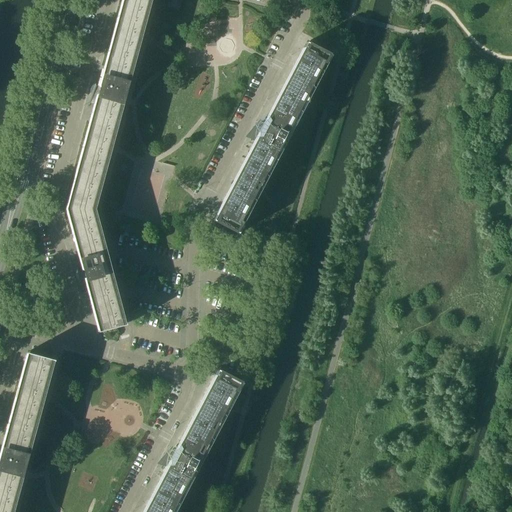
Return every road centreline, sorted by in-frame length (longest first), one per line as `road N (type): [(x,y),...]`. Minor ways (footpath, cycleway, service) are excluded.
road 1 (residential): [(189,373),(195,224),(300,19),(296,0)]
road 2 (residential): [(62,340),(73,302),(51,193),(106,0)]
road 3 (tertiary): [(0,254),(69,0)]
road 4 (residential): [(123,511),(189,373)]
road 5 (residential): [(62,340),(189,373)]
